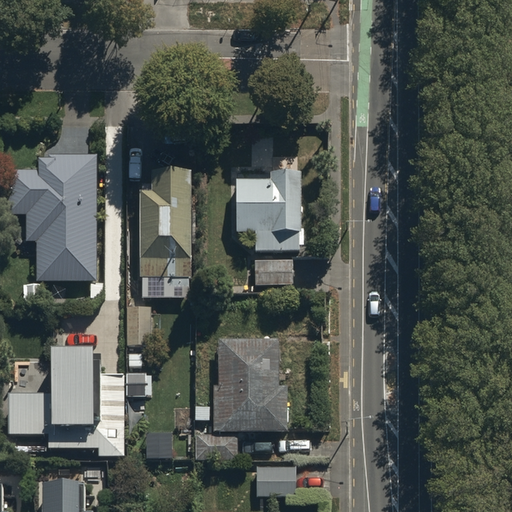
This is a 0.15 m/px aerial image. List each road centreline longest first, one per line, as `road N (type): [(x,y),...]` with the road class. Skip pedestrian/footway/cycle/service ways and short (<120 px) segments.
road 1 (tertiary): [(397,57),(396,511)]
road 2 (residential): [(0,57),(397,57)]
